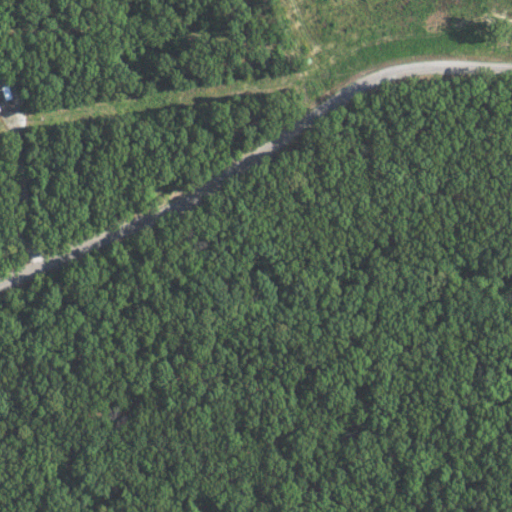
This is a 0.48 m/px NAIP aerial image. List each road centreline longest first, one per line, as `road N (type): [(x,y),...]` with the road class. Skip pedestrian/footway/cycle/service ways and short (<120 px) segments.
road 1 (residential): [(0,286),(206,198),(311,119),(388,77),(511,67)]
road 2 (residential): [(282,141),(228,0)]
